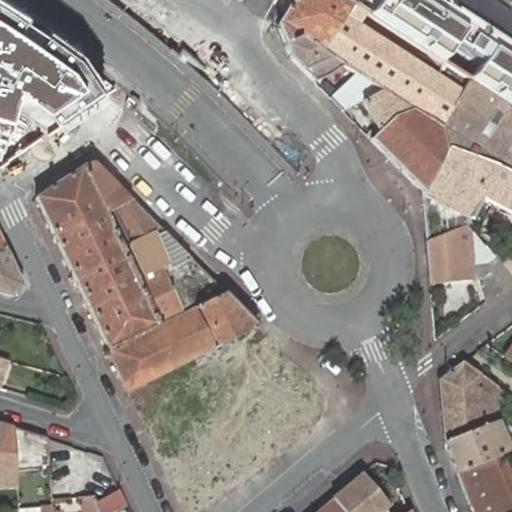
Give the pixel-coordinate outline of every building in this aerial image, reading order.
[(359,23),(324,0),(293,0),(277,25),(285,45),(303,37),(344,65),(356,73),(383,91),(413,110),(440,127),(462,90),(446,80),(362,25),(359,23)] [(366,12),(347,0),(324,0),(359,23),(366,12)] [(511,107),(511,51),(432,0),(347,0),(366,12),(359,23),(462,90),(469,80),(511,107)] [(0,7),(0,160),(17,82),(45,104),(81,82),(80,69),(52,46),(9,14),(0,7)] [(303,37),(285,45),(291,59),(314,82),(316,82),(328,76),(344,65),(303,37)] [(393,119),(413,110),(383,91),(356,73),(330,96),(329,98),(343,112),(344,111),(362,102),(379,131),(393,119)] [(511,107),(469,80),(462,90),(440,127),(413,110),(393,119),(379,131),(376,133),(370,139),(421,191),(426,242),(465,226),(467,227),(481,199),(511,214),(511,107)] [(370,139),(376,133),(372,129),(367,134),(366,135),(370,139)] [(92,161),(82,167),(96,197),(104,214),(132,201),(118,186),(92,161)] [(96,197),(82,167),(59,182),(35,198),(72,276),(107,350),(131,339),(158,326),(138,285),(123,252),(104,214),(96,197)] [(132,201),(104,214),(123,252),(138,285),(158,326),(194,308),(224,294),(190,260),(163,233),(132,201)] [(465,226),(426,242),(429,285),(431,285),(472,281),(473,280),(470,265),(483,263),(490,271),(482,278),(481,285),(485,302),(500,291),(511,281),(511,278),(467,227),(465,226)] [(22,287),(6,253),(0,253),(0,293),(14,297),(22,287)] [(470,265),(473,280),(482,278),(490,271),(483,263),(470,265)] [(257,327),(224,294),(194,308),(214,349),(257,327)] [(140,358),(116,369),(128,394),(145,384),(168,373),(187,363),(214,349),(194,308),(158,326),(131,339),(140,358)] [(0,359),(0,388),(9,362),(0,359)] [(438,380),(444,442),(499,420),(495,405),(493,396),(498,388),(487,379),(463,362),(438,380)] [(495,405),(505,393),(498,388),(493,396),(495,405)] [(444,442),(457,473),(503,456),(511,453),(499,420),(444,442)] [(13,428),(0,424),(0,479),(9,479),(9,489),(17,489),(16,471),(13,430),(13,428)] [(13,430),(16,471),(49,469),(47,440),(30,435),(30,433),(25,432),(25,433),(13,430)] [(510,511),(511,510),(511,478),(506,462),(511,459),(511,452),(511,453),(503,456),(457,473),(471,507),(472,511),(510,511)] [(360,476),(333,498),(344,511),(379,511),(386,507),(374,494),(371,489),(360,476)] [(0,489),(9,489),(9,479),(0,479),(0,489)] [(112,511),(126,505),(119,489),(109,494),(93,502),(97,510),(97,511),(112,511)] [(344,511),(333,498),(316,511),(344,511)] [(97,511),(97,510),(93,502),(86,505),(87,511),(97,511)]
